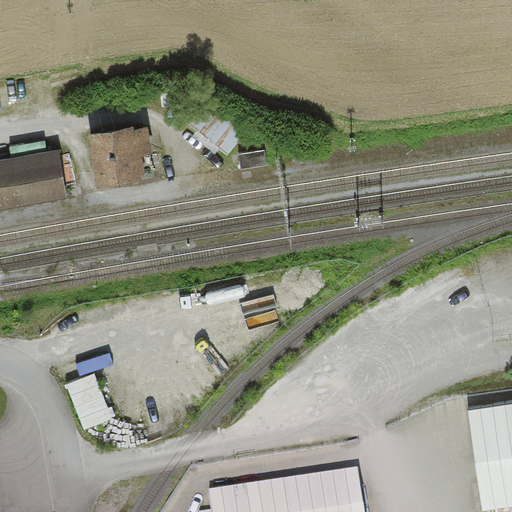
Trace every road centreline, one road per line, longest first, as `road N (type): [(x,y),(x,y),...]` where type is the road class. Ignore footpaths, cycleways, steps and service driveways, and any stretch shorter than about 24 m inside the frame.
road 1 (track): [(85,511),(86,456),(136,461),(288,431),(387,393),(511,361)]
road 2 (residential): [(0,360),(27,366),(86,456)]
